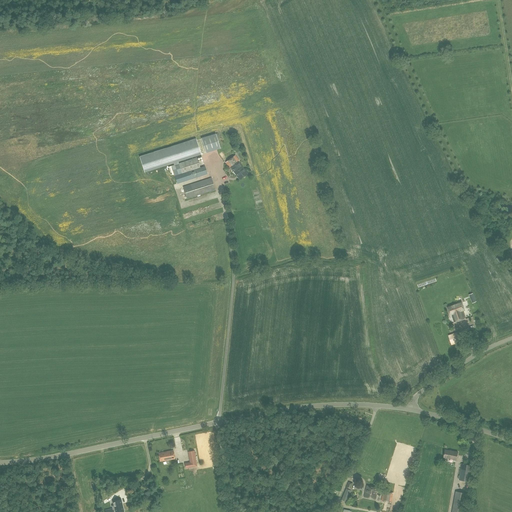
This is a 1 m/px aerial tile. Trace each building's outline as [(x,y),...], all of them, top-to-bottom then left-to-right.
[(206,153),(220,148),(216,134),(201,139),(206,153)] [(144,172),(201,154),(196,139),(140,157),(144,172)] [(245,171),(238,161),(239,161),(235,155),(225,162),(229,168),(230,167),(237,176),(245,171)] [(200,168),(197,158),(175,165),(178,175),(175,176),(177,184),(207,174),(205,166),(200,168)] [(187,199),(215,190),(211,178),(183,187),(187,199)] [(465,319),(462,311),(464,310),(461,303),(448,308),(450,315),(452,315),(454,322),(465,319)] [(452,345),(463,341),(460,331),(449,335),(452,345)] [(458,452),(445,450),(444,458),(453,460),(453,461),(457,461),(458,452)] [(173,451),(158,453),(160,461),(174,458),(173,451)] [(187,467),(197,465),(195,454),(189,455),(190,463),(187,463),(187,467)] [(460,480),(469,482),(472,466),(462,464),(460,480)] [(378,488),(367,485),(364,497),(376,499),(378,488)] [(347,502),(351,491),(346,489),(342,500),(347,502)] [(391,503),(393,493),(383,491),(381,501),(391,503)] [(456,491),(452,511),(463,511),(467,493),(456,491)]
